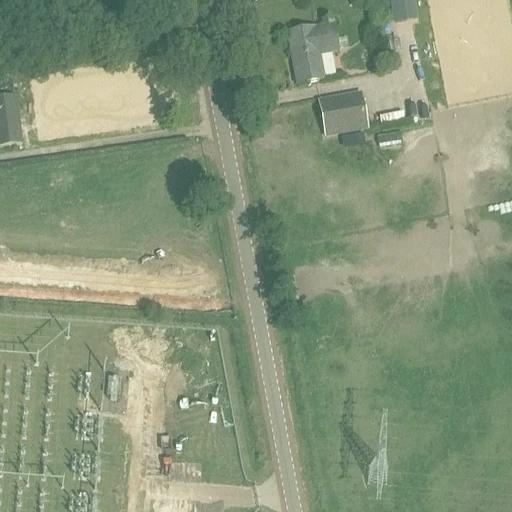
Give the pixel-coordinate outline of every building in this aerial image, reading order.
[(385,0),(371,0),(373,17),(374,21),(389,20),(385,0)] [(393,22),(403,20),(401,4),(412,2),(411,0),(389,0),(390,6),(393,22)] [(319,55),(337,52),(332,24),(287,32),(296,85),(324,80),(319,55)] [(325,137),(326,137),(367,128),(359,93),(317,102),(325,137)] [(0,147),(22,144),(15,96),(0,98),(0,147)]
